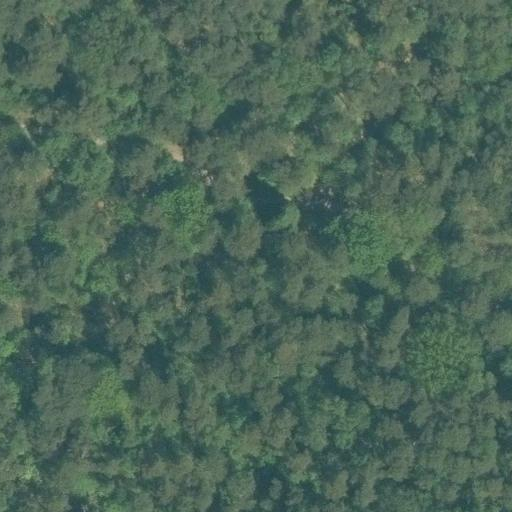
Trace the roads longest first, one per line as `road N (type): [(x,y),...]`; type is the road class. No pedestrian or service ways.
road 1 (track): [(326,211),(387,125),(465,83),(511,28)]
road 2 (track): [(224,189),(156,153),(0,125)]
road 3 (track): [(511,258),(326,211)]
